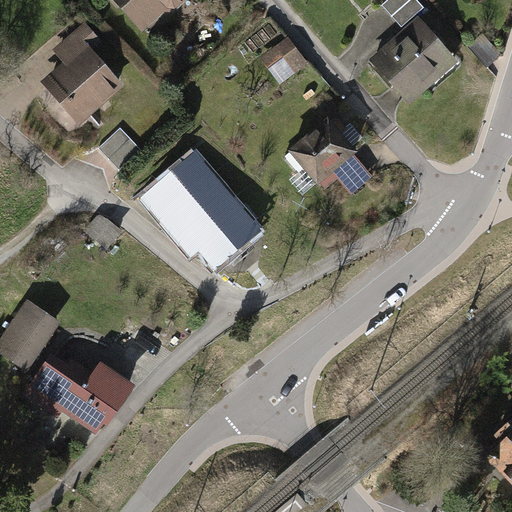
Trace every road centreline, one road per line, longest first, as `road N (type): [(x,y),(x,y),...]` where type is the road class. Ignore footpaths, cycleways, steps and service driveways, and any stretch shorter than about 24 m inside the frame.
road 1 (residential): [(30,511),(66,484),(199,336),(244,308)]
road 2 (residential): [(272,0),(412,157),(473,209)]
road 3 (residential): [(473,209),(450,243),(266,388)]
road 4 (residential): [(244,308),(397,228),(473,209)]
road 5 (residential): [(75,184),(244,308)]
road 6 (residential): [(266,388),(197,443),(138,511)]
road 7 (residential): [(357,511),(266,388)]
